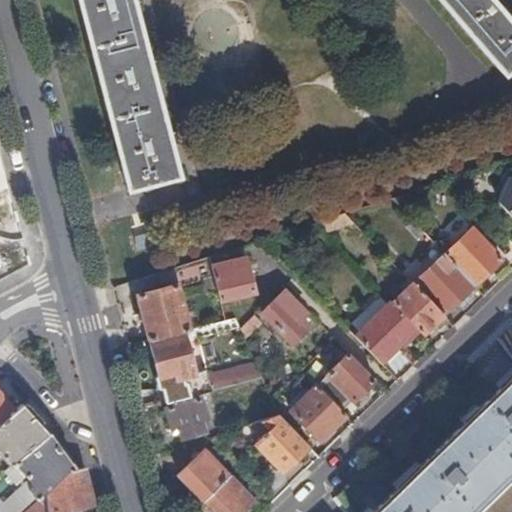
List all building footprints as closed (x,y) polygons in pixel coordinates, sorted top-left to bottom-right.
[(137,0),(82,0),(132,189),(184,175),(137,0)] [(511,67),(511,18),(504,9),(495,0),(442,0),(506,73),(511,67)] [(505,0),(495,0),(504,9),(509,5),(505,0)] [(511,175),(509,177),(500,201),(511,214),(511,175)] [(391,198),(399,206),(410,200),(403,194),(391,198)] [(345,213),(316,221),(325,231),(353,221),(345,213)] [(471,227),(444,253),(473,285),(501,259),(471,227)] [(208,256),(212,269),(216,288),(219,299),(253,291),(244,257),(231,261),(228,250),(215,254),(208,256)] [(440,257),(437,252),(430,259),(433,263),(440,257)] [(433,263),(412,282),(442,314),(450,307),(473,285),(444,253),(440,257),(433,263)] [(208,256),(199,259),(203,272),(212,269),(208,256)] [(146,276),(131,281),(146,340),(152,339),(188,329),(175,278),(187,274),(185,264),(146,276)] [(200,272),(205,291),(216,288),(212,269),(203,272),(200,272)] [(412,282),(408,279),(399,286),(403,290),(412,282)] [(403,290),(391,301),(416,328),(422,333),(442,314),(412,282),(403,290)] [(261,311),(291,342),(303,330),(295,322),(301,317),(305,312),(284,289),(261,311)] [(391,301),(390,300),(353,335),(380,362),(416,328),(391,301)] [(261,322),(253,314),(239,327),(244,339),(261,322)] [(36,317),(26,326),(27,334),(44,354),(52,350),(45,322),(36,317)] [(156,388),(160,388),(164,401),(261,377),(254,363),(206,375),(204,366),(191,369),(183,339),(198,335),(237,325),(235,317),(225,320),(188,329),(152,339),(153,342),(149,344),(156,372),(153,375),(156,388)] [(301,317),(295,322),(303,330),(308,325),(301,317)] [(326,373),(353,400),(374,378),(348,352),(326,373)] [(511,375),(372,511),(462,511),(511,464),(511,375)] [(290,410),(319,439),(345,415),(316,385),(290,410)] [(0,395),(0,421),(13,410),(0,395)] [(204,416),(198,397),(165,406),(170,427),(176,425),(180,437),(204,431),(200,418),(204,416)] [(13,410),(0,421),(0,456),(8,466),(47,432),(21,403),(13,410)] [(254,443),(281,471),(308,445),(278,414),(277,414),(260,419),(269,428),(265,432),(254,443)] [(260,419),(255,422),(265,432),(269,428),(260,419)] [(73,470),(47,432),(8,466),(4,469),(16,483),(25,476),(33,486),(28,490),(35,498),(46,490),(65,473),(73,470)] [(188,464),(178,473),(202,500),(203,499),(228,475),(203,450),(197,455),(188,464)] [(197,455),(193,451),(184,459),(188,464),(197,455)] [(45,511),(60,511),(92,504),(82,468),(73,470),(65,473),(46,490),(45,511)] [(215,511),(240,511),(253,500),(228,475),(203,499),(215,511)] [(35,498),(30,503),(20,511),(45,511),(46,490),(35,498)]
